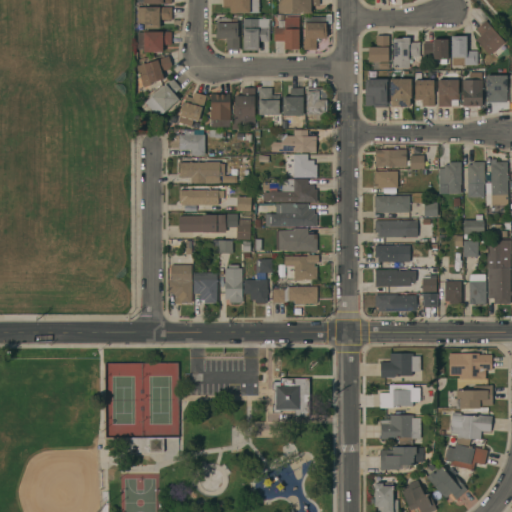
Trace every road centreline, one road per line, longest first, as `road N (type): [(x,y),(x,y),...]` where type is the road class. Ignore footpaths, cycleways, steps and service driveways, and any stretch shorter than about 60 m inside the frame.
road 1 (residential): [(347,0),(351,511)]
road 2 (tertiary): [(0,332),(511,336)]
road 3 (residential): [(156,142),(157,331)]
road 4 (residential): [(347,130),(502,135)]
road 5 (residential): [(201,64),(348,65)]
